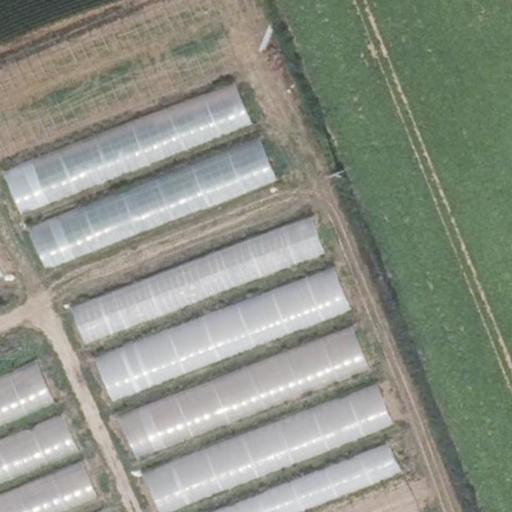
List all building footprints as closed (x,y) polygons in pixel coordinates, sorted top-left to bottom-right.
[(315,221),(68,298),(81,339),(327,262),(315,221)] [(107,395),(351,317),(337,272),(93,350),(107,395)] [(0,425),(54,407),(39,364),(0,378),(0,425)] [(187,496),(393,433),(380,389),(186,448),(194,473),(181,476),(187,496)] [(418,511),(394,443),(204,511),(418,511)] [(13,490),(19,511),(100,511),(85,466),(13,490)]
